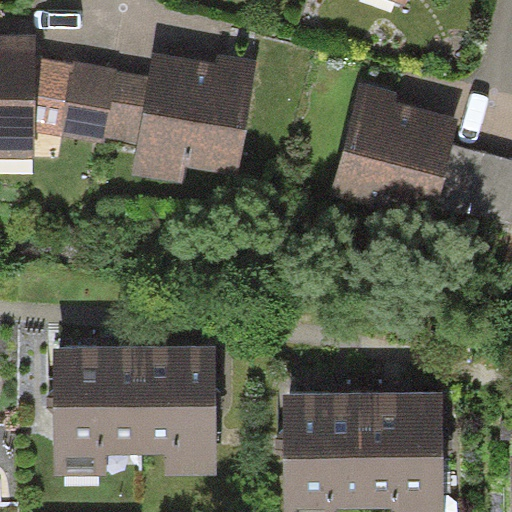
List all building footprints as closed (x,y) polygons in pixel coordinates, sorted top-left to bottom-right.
[(0,141),(25,141),(26,31),(0,30),(0,141)] [(234,163),(253,64),(149,44),(144,74),(72,61),(61,117),(134,130),(132,144),(234,163)] [(57,62),(36,61),(35,104),(56,105),(57,62)] [(449,114),(356,88),(333,168),(386,183),(378,210),(419,222),(449,114)] [(511,158),(447,140),(431,199),(511,221),(511,158)] [(126,338),(48,337),(47,462),(95,462),(95,435),(125,435),(126,338)] [(199,339),(126,338),(125,435),(161,435),(161,462),(198,462),(199,339)] [(429,511),(428,386),(352,387),(353,488),(387,488),(387,511),(429,511)] [(352,387),(277,388),(278,489),(353,488),(352,387)]
